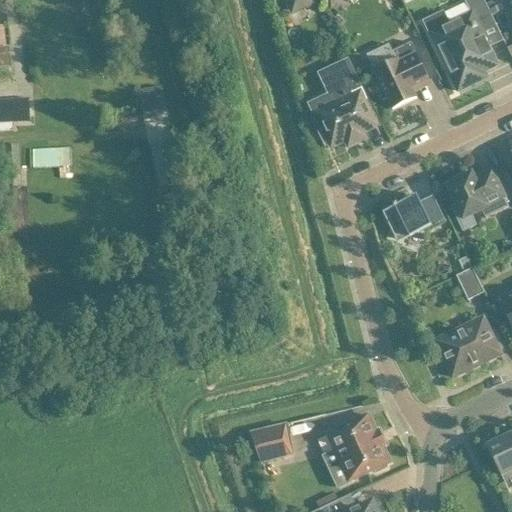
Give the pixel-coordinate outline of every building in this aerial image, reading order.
[(312,1),(311,0),(286,0),(285,1),(290,11),(312,1)] [(337,0),(326,0),(331,11),(335,4),(337,0)] [(443,14),(425,23),(459,92),(487,78),(484,72),(487,71),(486,69),(493,66),(494,67),(497,66),(481,32),(496,25),(483,0),(472,0),(466,3),(471,15),(448,26),(443,14)] [(2,25),(0,25),(0,68),(11,68),(9,46),(4,47),(2,25)] [(376,87),(383,101),(388,99),(393,111),(417,99),(412,89),(429,81),(411,43),(393,52),(396,60),(374,70),(381,85),(376,87)] [(336,96),(315,106),(326,129),(322,130),(323,133),(322,133),(320,134),(326,146),(329,145),(331,149),(345,142),(348,149),(354,146),(354,147),(355,146),(354,146),(362,143),(363,143),(362,142),(368,140),(365,133),(379,126),(348,61),(324,72),(336,96)] [(29,100),(0,101),(0,123),(12,123),(30,122),(29,100)] [(12,123),(0,123),(0,132),(13,132),(12,123)] [(154,187),(172,186),(169,146),(151,147),(154,187)] [(455,182),(447,186),(456,206),(452,208),(463,232),(476,226),(472,216),(482,211),(486,219),(509,208),(504,198),(505,198),(492,172),(491,172),(492,175),(476,183),(472,174),(469,175),(467,172),(454,179),(455,182)] [(382,213),(395,239),(397,244),(445,221),(433,197),(420,203),(417,197),(409,200),(408,198),(393,206),(393,208),(382,213)] [(466,258),(459,262),(464,272),(471,269),(466,258)] [(473,269),(456,277),(468,301),(484,294),(473,269)] [(487,326),(477,331),(475,327),(437,346),(453,378),(501,355),(487,326)] [(355,478),(338,486),(338,487),(374,471),(377,473),(387,468),(387,465),(390,463),(382,447),(386,445),(379,431),(376,433),(368,416),(327,435),(336,454),(343,451),(355,478)] [(292,455),(285,425),(250,433),(260,463),(292,455)] [(511,472),(511,433),(487,446),(502,477),(511,472)] [(375,511),(372,504),(355,511),(343,511),(339,501),(315,511),(375,511)]
